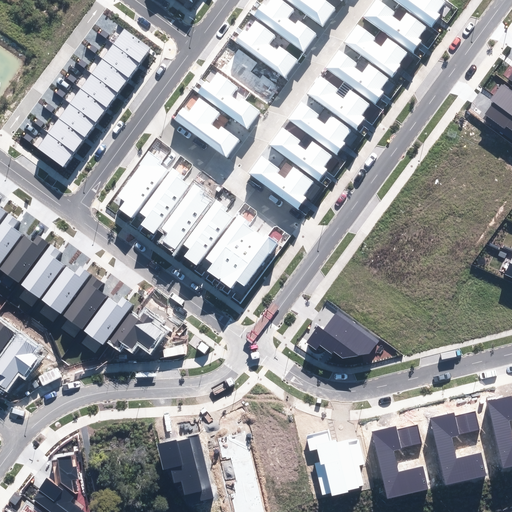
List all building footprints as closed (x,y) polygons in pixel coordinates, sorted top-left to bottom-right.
[(305,53),(320,34),(300,19),(297,24),(289,18),(296,10),(282,0),(273,0),(267,8),(264,5),(256,17),(305,53)] [(285,0),(324,28),(338,8),(326,0),(285,0)] [(397,14),(377,0),(376,0),(363,19),(413,55),(421,43),(418,41),(427,29),(407,14),(401,23),(393,18),(397,14)] [(391,0),(432,29),(441,18),(438,15),(447,3),(442,0),(391,0)] [(287,79),(301,59),(281,45),(278,49),(271,44),(277,35),(258,21),(249,34),(245,31),(237,43),(287,79)] [(379,39),(359,25),(345,44),(395,80),(403,68),(400,66),(409,54),(389,40),(383,49),(376,43),(379,39)] [(100,33),(106,38),(109,34),(103,29),(100,33)] [(126,30),(115,45),(142,64),(153,49),(126,30)] [(88,48),(95,53),(98,49),(92,44),(88,48)] [(115,45),(104,60),(131,79),(142,64),(115,45)] [(267,104),(281,85),(261,71),(258,75),(251,69),(257,61),(238,47),(229,59),(226,56),(217,68),(267,104)] [(359,64),(340,50),(326,70),(375,106),(384,94),(381,92),(390,79),(370,65),(364,74),(356,69),(359,64)] [(78,63),(84,68),(88,63),(81,58),(78,63)] [(104,60),(94,74),(120,94),(131,79),(104,60)] [(249,130),(263,110),(244,96),(240,100),(233,95),(239,86),(220,72),(211,84),(208,82),(199,94),(249,130)] [(67,78),(73,83),(77,79),(70,74),(67,78)] [(94,74),(83,89),(109,108),(120,94),(94,74)] [(341,90),(322,76),(307,95),(357,131),(366,119),(363,117),(371,105),(352,91),(346,99),(338,94),(341,90)] [(507,127),(511,130),(511,89),(504,83),(503,85),(501,84),(490,99),(495,103),(485,115),(505,130),(507,127)] [(56,93),(62,98),(66,93),(59,88),(56,93)] [(83,89),(72,104),(99,123),(109,108),(83,89)] [(231,156),(245,136),(226,122),(222,127),(215,121),(221,112),(202,98),(193,111),(190,108),(181,120),(231,156)] [(323,115),(304,101),(289,121),(339,157),(348,145),(345,143),(353,130),(334,116),(328,125),(320,120),(323,115)] [(45,108),(52,113),(55,108),(49,103),(45,108)] [(72,104),(61,119),(88,138),(99,123),(72,104)] [(35,122),(41,127),(44,123),(38,118),(35,122)] [(61,119),(51,133),(77,153),(88,138),(61,119)] [(303,141),(283,127),(269,146),(319,182),(327,171),(324,168),(333,156),(314,142),(307,151),(300,145),(303,141)] [(23,137),(30,142),(33,138),(27,133),(23,137)] [(51,133),(40,148),(66,167),(77,153),(51,133)] [(164,159),(152,151),(119,195),(127,201),(122,208),(133,216),(169,168),(162,163),(164,159)] [(285,167),(265,153),(251,172),(301,208),(309,196),(306,194),(315,182),(295,168),(289,177),(281,171),(285,167)] [(187,175),(175,166),(142,211),(149,217),(144,224),(156,232),(191,184),(184,179),(187,175)] [(207,193),(195,184),(162,229),(170,234),(165,241),(176,250),(212,202),(205,196),(207,193)] [(230,207),(218,198),(185,243),(193,248),(187,256),(199,264),(235,216),(227,211),(230,207)] [(0,225),(0,263),(22,234),(14,227),(19,221),(9,213),(0,225)] [(254,222),(242,214),(209,258),(217,264),(211,271),(223,280),(258,231),(251,226),(254,222)] [(247,286),(280,242),(268,233),(266,237),(258,231),(223,280),(234,288),(240,281),(247,286)] [(24,235),(0,268),(0,269),(18,282),(47,242),(37,235),(33,241),(24,235)] [(22,286),(41,300),(66,266),(57,260),(62,253),(52,246),(22,286)] [(67,268),(43,301),(61,315),(91,274),(80,267),(76,274),(67,268)] [(63,316),(81,329),(106,296),(98,290),(103,283),(93,276),(63,316)] [(108,297),(83,331),(102,345),(131,304),(121,297),(116,303),(108,297)] [(334,352),(343,358),(370,354),(380,341),(339,310),(324,330),(318,326),(306,342),(316,350),(320,345),(332,354),(334,352)] [(137,341),(149,350),(163,331),(152,323),(154,320),(144,312),(139,319),(130,313),(109,341),(119,348),(123,343),(131,349),(137,341)] [(0,351),(14,332),(0,322),(0,351)] [(32,354),(37,348),(18,335),(0,359),(0,383),(7,389),(19,373),(23,376),(37,357),(32,354)] [(210,347),(203,342),(198,348),(206,354),(210,347)] [(269,400),(205,363),(195,380),(259,417),(269,400)] [(243,411),(201,386),(190,405),(232,430),(243,411)] [(180,401),(158,389),(138,425),(161,437),(180,401)] [(511,466),(511,432),(509,420),(511,419),(511,395),(487,401),(502,468),(511,466)] [(486,475),(481,453),(457,458),(452,437),(480,430),(475,411),(455,415),(454,412),(429,418),(445,485),(486,475)] [(428,489),(423,466),(399,472),(394,451),(422,444),(417,425),(397,429),(396,426),(371,432),(387,499),(428,489)] [(202,429),(159,438),(166,470),(171,469),(174,483),(181,482),(186,507),(218,500),(202,429)] [(365,464),(359,437),(337,442),(336,439),(332,440),(329,430),(306,435),(310,451),(317,449),(320,462),(314,463),(322,495),(331,493),(332,496),(348,492),(348,490),(359,488),(359,486),(364,485),(359,465),(365,464)] [(78,479),(76,466),(73,467),(72,456),(57,458),(61,483),(58,487),(48,478),(32,499),(50,511),(84,511),(71,501),(76,494),(74,493),(72,480),(78,479)]
